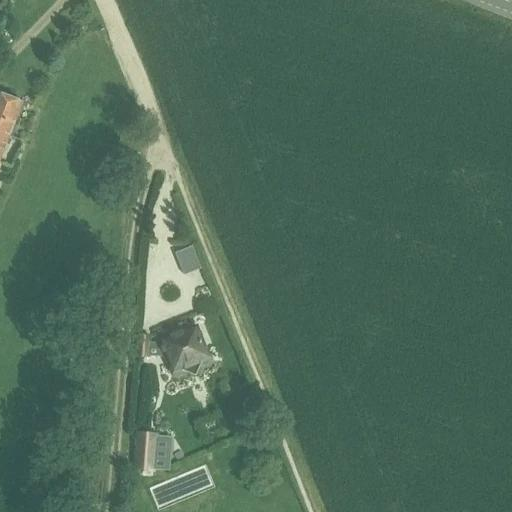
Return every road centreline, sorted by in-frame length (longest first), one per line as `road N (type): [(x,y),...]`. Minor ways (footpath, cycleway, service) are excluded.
road 1 (track): [(164,141),(138,216),(116,511)]
road 2 (unclassified): [(102,0),(177,173)]
